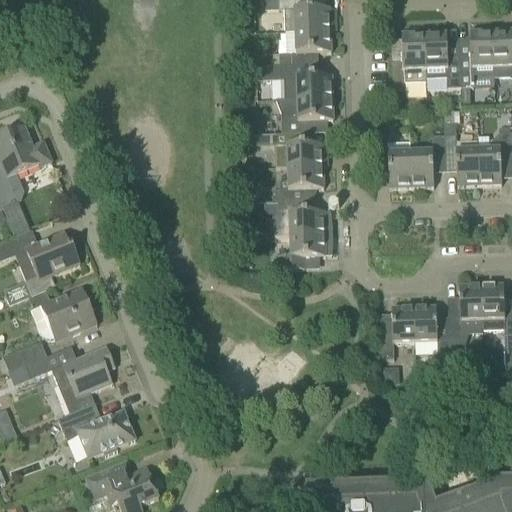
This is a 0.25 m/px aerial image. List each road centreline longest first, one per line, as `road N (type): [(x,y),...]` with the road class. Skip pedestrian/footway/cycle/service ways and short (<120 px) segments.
road 1 (residential): [(187,511),(201,474),(173,401),(153,390),(85,228),(90,202),(49,100),(18,89),(0,95)]
road 2 (residential): [(356,214),(355,7),(511,1)]
road 3 (residential): [(511,262),(439,264),(415,285),(374,287),(358,270),(356,214)]
road 4 (residential): [(511,210),(356,214)]
